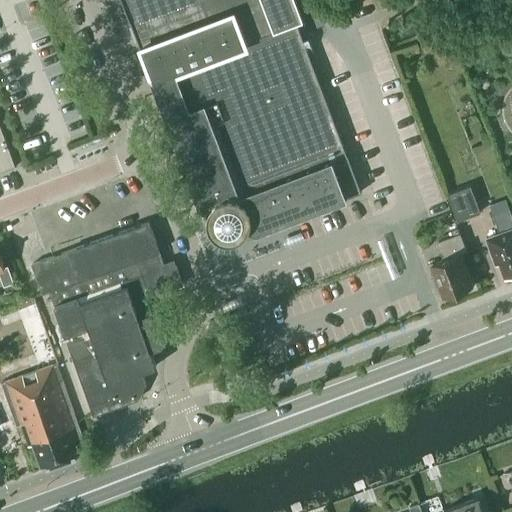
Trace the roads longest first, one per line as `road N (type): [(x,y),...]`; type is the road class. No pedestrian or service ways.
road 1 (secondary): [(197,450),(511,332)]
road 2 (residential): [(197,450),(172,370),(197,301),(197,276),(147,149)]
road 3 (secondary): [(35,511),(197,450)]
road 4 (residential): [(147,149),(85,0)]
road 5 (residential): [(147,149),(0,202)]
